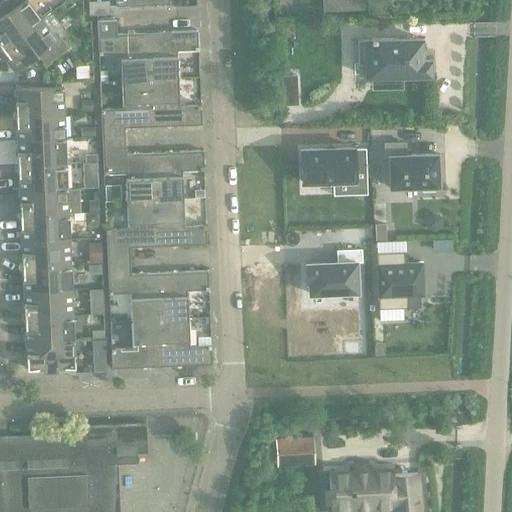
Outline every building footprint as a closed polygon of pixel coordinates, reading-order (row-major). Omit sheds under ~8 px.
[(0,44),(3,49),(42,20),(26,0),(4,0),(0,4),(7,14),(0,18),(0,44)] [(323,0),(324,11),(365,9),(364,0),(323,0)] [(110,1),(89,2),(90,16),(110,15),(110,1)] [(42,20),(3,49),(11,60),(8,63),(15,73),(38,56),(45,66),(69,49),(61,38),(57,41),(42,20)] [(117,21),(98,21),(98,35),(99,55),(121,54),(122,81),(150,80),(148,33),(117,35),(117,21)] [(198,31),(148,33),(150,80),(179,79),(177,51),(199,50),(198,31)] [(367,77),(371,77),(431,75),(430,61),(422,61),(422,39),(399,40),(398,39),(396,39),(395,38),(376,39),(376,38),(371,38),(371,39),(366,39),(366,40),(358,40),(358,64),(366,64),(367,77)] [(297,76),(282,77),(283,85),(297,85),(297,76)] [(179,79),(150,80),(152,127),(202,125),(201,106),(180,106),(179,79)] [(101,110),(103,142),(126,141),(125,128),(152,127),(150,80),(122,81),(123,109),(101,110)] [(16,101),(17,115),(64,113),(63,87),(16,89),(16,101)] [(94,101),(83,101),(83,112),(94,111),(94,101)] [(64,113),(17,115),(17,130),(18,141),(66,139),(64,113)] [(94,127),(82,128),(83,137),(95,137),(94,127)] [(66,139),(18,141),(18,152),(19,166),(67,164),(66,139)] [(126,141),(103,142),(104,174),(126,174),(127,201),(155,200),(153,153),(126,154),(126,141)] [(412,155),(411,155),(406,155),(405,143),(385,144),(386,157),(390,157),(391,188),(422,187),(422,192),(435,191),(435,186),(438,186),(438,154),(412,155)] [(354,148),(301,149),(303,183),(333,182),(333,196),(367,195),(367,166),(366,148),(354,149),(354,148)] [(203,151),(153,153),(155,200),(184,199),(182,171),(204,170),(203,151)] [(67,164),(19,166),(19,180),(20,180),(20,191),(68,189),(67,164)] [(68,189),(20,191),(20,202),(21,216),(69,214),(68,189)] [(184,199),(155,200),(157,247),(207,245),(206,225),(185,226),(184,199)] [(107,230),(108,262),(131,261),(130,248),(157,247),(155,200),(127,201),(128,229),(107,230)] [(99,201),(90,202),(90,213),(100,213),(99,201)] [(90,213),(87,214),(88,221),(88,227),(100,226),(100,213),(90,213)] [(69,214),(21,216),(22,231),(22,242),(70,240),(69,214)] [(385,225),(375,225),(376,241),(386,241),(385,225)] [(453,239),(440,240),(440,253),(453,252),(453,239)] [(70,240),(22,242),(23,253),(22,253),(23,267),(71,265),(70,240)] [(101,243),(90,244),(91,264),(102,264),(101,243)] [(338,263),(306,264),(307,283),(309,283),(309,295),(359,293),(358,263),(364,263),(363,250),(337,251),(338,263)] [(401,252),(377,253),(379,309),(403,308),(403,296),(421,296),(424,296),(422,263),(408,264),(401,264),(401,252)] [(131,261),(108,262),(109,294),(131,293),(132,321),(160,320),(159,273),(131,274),(131,261)] [(91,264),(90,264),(91,274),(102,274),(102,264),(91,264)] [(71,265),(23,267),(24,281),(24,292),(72,290),(71,265)] [(208,271),(159,273),(160,320),(189,318),(188,291),(209,290),(208,271)] [(72,290),(24,292),(25,303),(25,317),(73,316),(72,290)] [(104,302),(91,302),(92,315),(104,314),(104,302)] [(73,316),(25,317),(26,332),(26,343),(74,341),(73,316)] [(189,318),(160,320),(162,367),(212,365),(211,345),(190,346),(189,318)] [(160,320),(132,321),(133,348),(112,349),(112,369),(162,367),(160,320)] [(105,330),(92,331),(92,340),(105,339),(105,330)] [(74,341),(26,343),(27,354),(27,369),(75,367),(74,341)] [(383,344),(375,344),(375,355),(384,355),(383,344)] [(0,437),(0,511),(120,511),(118,464),(138,463),(138,453),(148,453),(146,424),(85,427),(85,434),(0,437)] [(312,451),(311,438),(273,440),(274,454),(312,451)] [(420,511),(417,474),(392,476),(392,470),(331,473),(332,511),(377,511),(378,511),(393,511),(420,511)]
